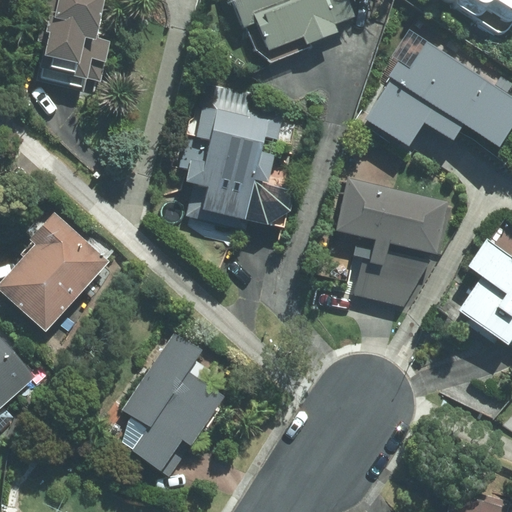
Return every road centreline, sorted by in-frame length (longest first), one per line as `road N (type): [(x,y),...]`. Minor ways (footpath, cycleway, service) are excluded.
road 1 (unknown): [(345,423),(0,123)]
road 2 (residential): [(371,393),(268,511)]
